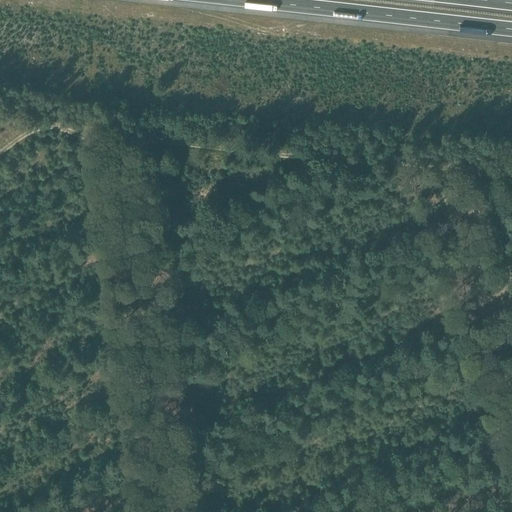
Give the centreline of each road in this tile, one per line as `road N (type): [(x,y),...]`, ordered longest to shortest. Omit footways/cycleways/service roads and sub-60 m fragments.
road 1 (track): [(434,166),(0,122)]
road 2 (track): [(117,136),(164,511)]
road 3 (track): [(511,170),(434,166),(511,390)]
road 4 (motorway): [(210,0),(511,34)]
